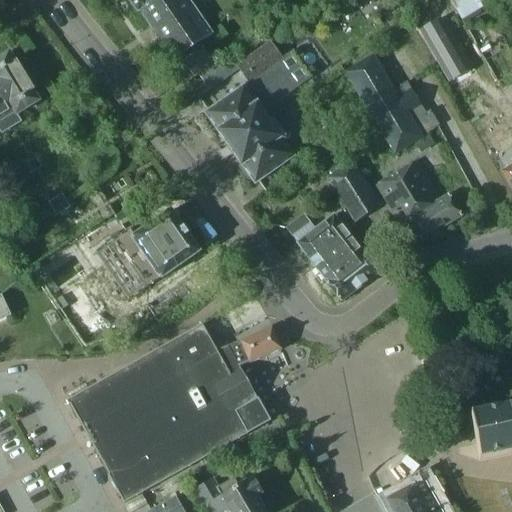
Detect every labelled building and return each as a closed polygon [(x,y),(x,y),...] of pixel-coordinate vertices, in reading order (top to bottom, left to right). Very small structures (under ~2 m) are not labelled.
[(139,10),(173,59),(211,32),(189,0),(129,0),(137,11),(139,10)] [(451,0),(464,24),(481,14),(473,0),(451,0)] [(419,31),(444,72),(464,60),(440,19),(419,31)] [(236,66),(248,83),(283,59),(282,58),(271,42),(236,66)] [(209,81),(226,68),(209,46),(192,58),(209,81)] [(274,105),(314,77),(294,49),(282,58),(283,59),(248,83),(244,86),(245,87),(206,114),(254,182),(293,155),(276,131),(286,123),(274,105)] [(0,130),(2,134),(21,122),(16,114),(39,100),(9,52),(0,57),(0,130)] [(347,72),(395,154),(423,138),(422,137),(440,126),(431,110),(426,113),(408,82),(394,90),(374,56),(347,72)] [(353,161),(328,176),(355,221),(381,206),(370,189),(353,161)] [(401,205),(423,239),(461,215),(448,194),(440,199),(416,161),(375,187),(391,212),(401,205)] [(511,167),(503,172),(511,189),(511,167)] [(49,203),(57,216),(70,208),(62,195),(49,203)] [(120,266),(121,265),(139,292),(157,280),(158,281),(200,251),(171,210),(133,237),(129,230),(107,246),(120,266)] [(310,224),(295,234),(292,236),(297,243),(299,241),(327,279),(325,280),(341,301),(380,271),(365,251),(363,251),(335,214),(314,230),(310,224)] [(78,285),(62,296),(89,336),(106,324),(78,285)] [(0,320),(11,315),(1,294),(0,294),(0,320)] [(68,306),(62,297),(57,301),(63,310),(68,306)] [(60,321),(55,312),(47,317),(52,326),(60,321)] [(130,327),(126,318),(114,322),(117,331),(130,327)] [(202,325),(67,401),(86,436),(124,504),(271,422),(258,399),(258,400),(240,368),(249,364),(250,364),(282,351),(272,327),(240,341),(240,342),(217,352),(202,325)] [(511,407),(471,416),(480,461),(511,454),(511,407)] [(254,477),(253,475),(234,487),(229,479),(216,487),(211,479),(194,489),(207,511),(226,511),(230,510),(231,511),(269,511),(273,510),(262,491),(264,491),(255,477),(254,477)] [(413,484),(385,500),(392,511),(444,511),(425,479),(414,486),(413,484)] [(148,511),(184,511),(175,496),(148,511)]
